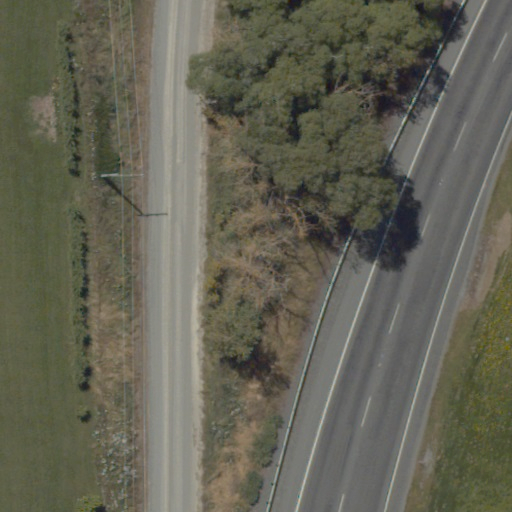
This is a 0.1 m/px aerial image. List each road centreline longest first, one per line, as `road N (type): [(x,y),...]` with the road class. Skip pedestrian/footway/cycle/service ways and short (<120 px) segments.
road 1 (trunk): [(341,511),(426,227),(511,19)]
road 2 (unclassified): [(167,511),(173,0)]
